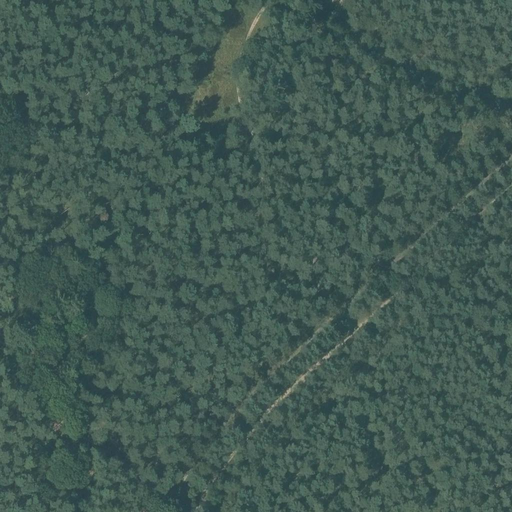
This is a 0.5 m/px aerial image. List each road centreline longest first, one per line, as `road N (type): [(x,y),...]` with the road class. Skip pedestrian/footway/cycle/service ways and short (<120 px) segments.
road 1 (track): [(280,0),(263,10),(239,79),(243,116),(352,329)]
road 2 (track): [(352,329),(282,394),(194,511)]
road 3 (track): [(511,178),(352,329)]
road 4 (track): [(511,104),(370,52),(337,2)]
